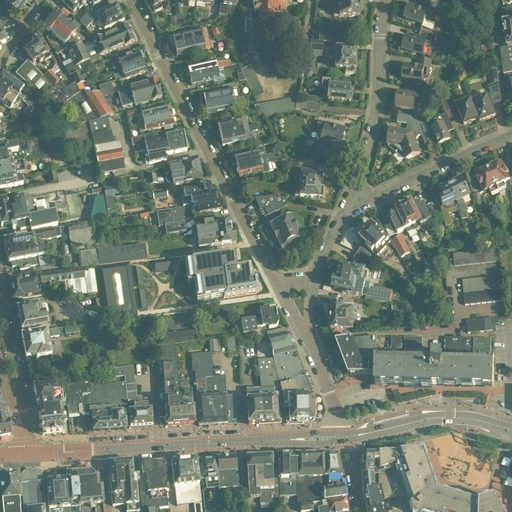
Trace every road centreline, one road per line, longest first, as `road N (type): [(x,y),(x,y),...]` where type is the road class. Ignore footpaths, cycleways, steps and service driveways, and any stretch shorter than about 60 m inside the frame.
road 1 (residential): [(130,0),(276,283)]
road 2 (secondary): [(101,451),(346,439)]
road 3 (residential): [(349,194),(374,112),(384,0)]
road 4 (residential): [(349,194),(371,197),(511,135)]
road 5 (secondary): [(346,439),(457,417),(511,431)]
